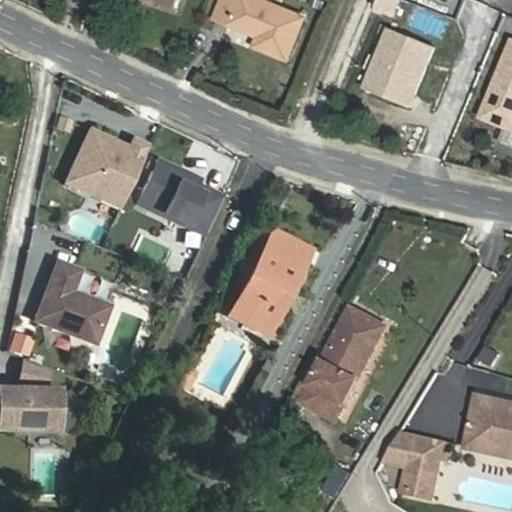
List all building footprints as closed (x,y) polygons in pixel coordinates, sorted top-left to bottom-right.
[(151,0),(151,1),(177,10),(180,0),(151,0)] [(286,65),(304,22),(254,0),(222,0),(215,18),(264,39),(258,51),(286,65)] [(86,132),(66,175),(87,185),(92,199),(117,210),(145,147),(129,140),(123,154),(118,152),(120,147),(86,132)] [(135,204),(204,237),(222,197),(189,182),(192,176),(156,159),(135,204)] [(66,175),(62,185),(92,199),(87,185),(66,175)] [(80,214),(73,230),(97,241),(105,225),(80,214)] [(261,240),(305,265),(313,250),(267,227),(261,240)] [(272,334),(305,265),(261,240),(227,311),(272,334)] [(37,316),(93,340),(108,304),(74,290),(80,271),(60,262),(37,316)] [(319,388),(349,403),(387,322),(355,307),(330,359),(322,357),(304,394),(313,399),(319,388)] [(8,352),(25,357),(30,339),(13,334),(8,352)] [(45,386),(48,369),(18,362),(14,379),(45,386)] [(0,387),(0,424),(61,426),(69,419),(69,395),(53,388),(0,387)] [(342,419),(349,403),(319,388),(313,399),(304,394),(301,401),(342,419)] [(511,400),(479,392),(469,431),(511,441),(511,449),(510,458),(511,457),(511,400)] [(453,444),(401,431),(385,457),(383,460),(406,466),(413,467),(407,493),(431,499),(441,459),(449,461),(453,444)] [(465,447),(510,458),(511,449),(511,441),(469,431),(465,447)] [(406,466),(400,491),(407,493),(413,467),(406,466)]
